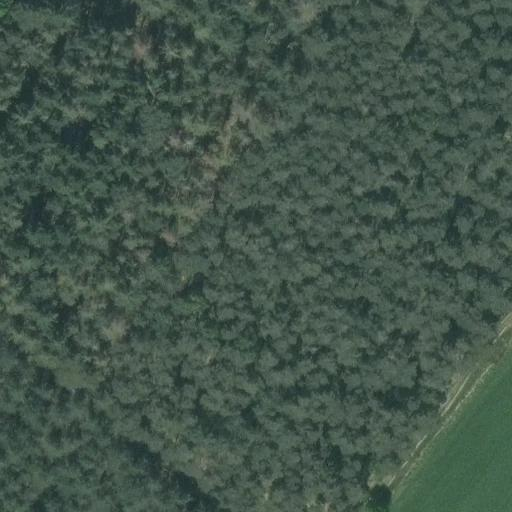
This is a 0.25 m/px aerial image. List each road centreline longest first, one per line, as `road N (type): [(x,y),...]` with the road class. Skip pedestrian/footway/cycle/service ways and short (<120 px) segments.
road 1 (track): [(511,283),(337,511)]
road 2 (track): [(220,511),(0,337)]
